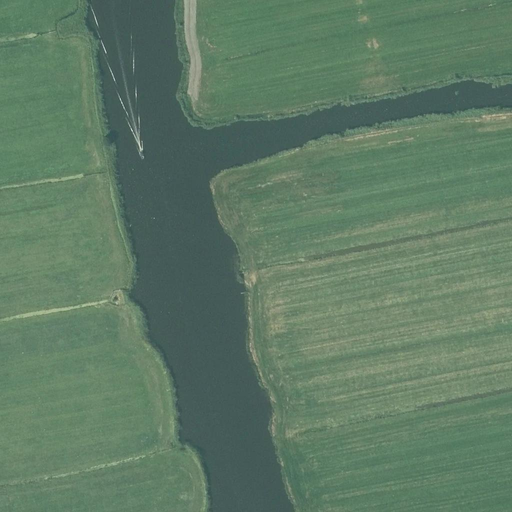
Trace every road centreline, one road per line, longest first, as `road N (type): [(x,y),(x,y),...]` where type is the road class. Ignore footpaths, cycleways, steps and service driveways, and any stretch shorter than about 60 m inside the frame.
road 1 (track): [(0,306),(92,287),(110,260),(86,175),(81,52),(75,44),(55,45),(46,33),(61,0)]
road 2 (track): [(102,278),(116,290),(154,375),(167,449),(195,491),(194,511)]
